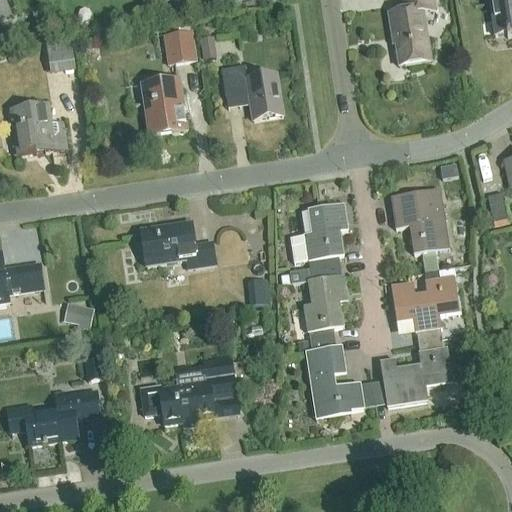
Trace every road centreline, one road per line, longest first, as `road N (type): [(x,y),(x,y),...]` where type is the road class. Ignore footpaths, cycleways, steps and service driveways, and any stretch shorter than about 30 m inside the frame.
road 1 (residential): [(511,481),(482,447),(444,439),(0,507)]
road 2 (residential): [(0,219),(360,163)]
road 3 (residential): [(374,342),(373,242),(360,163)]
road 4 (residential): [(333,0),(360,163)]
road 5 (residential): [(360,163),(434,153),(511,116)]
